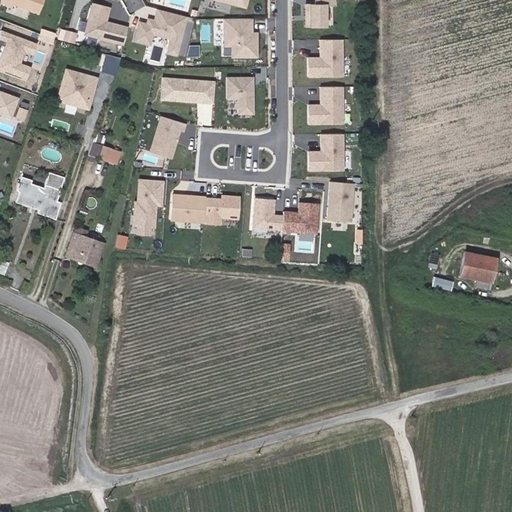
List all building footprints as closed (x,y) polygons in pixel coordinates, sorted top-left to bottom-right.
[(40,13),(44,0),(3,0),(2,3),(10,6),(15,4),(40,13)] [(327,26),(327,5),(336,4),(335,0),(316,0),(317,4),(307,4),(307,26),(327,26)] [(125,44),(129,27),(107,22),(111,7),(94,3),(86,34),(125,44)] [(178,54),(188,16),(160,9),(157,21),(150,19),(149,24),(141,22),(137,40),(151,44),(154,33),(173,38),(170,52),(178,54)] [(253,18),(226,18),(226,45),(234,45),(234,57),(258,56),(258,33),(253,33),(253,18)] [(76,45),(79,37),(69,34),(66,42),(76,45)] [(343,39),(322,39),(322,57),(309,58),(310,76),(344,76),(343,39)] [(117,75),(122,58),(106,54),(101,70),(117,75)] [(67,69),(58,99),(80,106),(82,100),(85,99),(90,100),(95,83),(93,82),(91,78),(92,76),(67,69)] [(215,102),(217,81),(164,77),(163,98),(215,102)] [(255,113),(255,77),(228,77),(228,99),(240,98),(240,113),(255,113)] [(344,86),(322,86),(322,105),(310,105),(310,123),(344,123),(344,86)] [(0,113),(9,117),(17,98),(0,91),(0,113)] [(80,106),(88,108),(90,100),(85,99),(82,100),(80,106)] [(173,157),(181,130),(184,122),(162,116),(152,151),(173,157)] [(104,143),(106,135),(97,133),(95,141),(104,143)] [(344,133),(322,134),(322,152),(310,152),(310,170),(344,170),(344,133)] [(92,142),(88,155),(96,158),(100,145),(92,142)] [(96,158),(108,162),(112,149),(100,145),(96,158)] [(22,192),(18,202),(38,209),(37,213),(54,219),(60,202),(56,200),(64,177),(49,171),(43,187),(30,183),(30,184),(20,181),(16,190),(22,192)] [(32,177),(22,174),(20,181),(30,184),(30,183),(32,177)] [(164,181),(141,180),(139,202),(138,202),(136,225),(156,226),(158,204),(162,204),(164,181)] [(353,214),(355,183),(331,181),(329,220),(347,221),(353,214)] [(206,222),(207,196),(175,194),(173,219),(206,222)] [(227,199),(207,197),(206,222),(205,230),(221,232),(222,224),(240,226),(242,197),(227,196),(227,199)] [(284,229),(285,216),(276,215),(277,200),(258,198),(255,227),(284,229)] [(318,233),(320,203),(301,201),(300,212),(285,211),(285,216),(284,229),(284,230),(318,233)] [(65,254),(71,256),(68,264),(93,273),(103,243),(73,233),(65,254)] [(125,246),(126,235),(119,234),(118,246),(125,246)] [(290,259),(291,245),(282,245),(281,258),(290,259)] [(437,269),(440,254),(430,252),(427,267),(437,269)] [(465,252),(461,276),(490,282),(495,258),(465,252)] [(0,273),(6,275),(10,262),(0,258),(0,273)] [(66,270),(91,279),(93,273),(68,264),(66,270)] [(452,290),(454,281),(432,277),(431,287),(452,290)]
